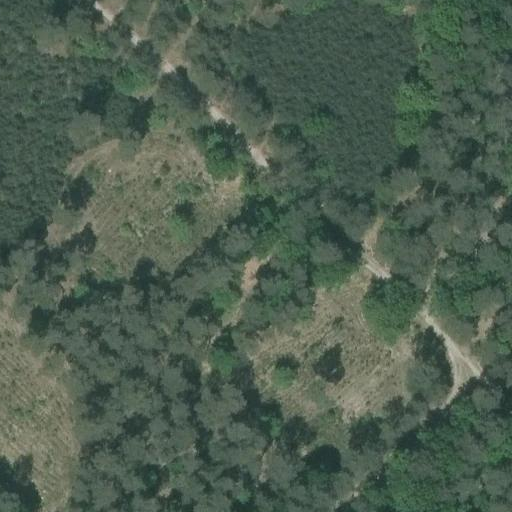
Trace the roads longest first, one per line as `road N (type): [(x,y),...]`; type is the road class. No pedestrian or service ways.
road 1 (track): [(477,366),(90,0)]
road 2 (track): [(331,511),(477,366)]
